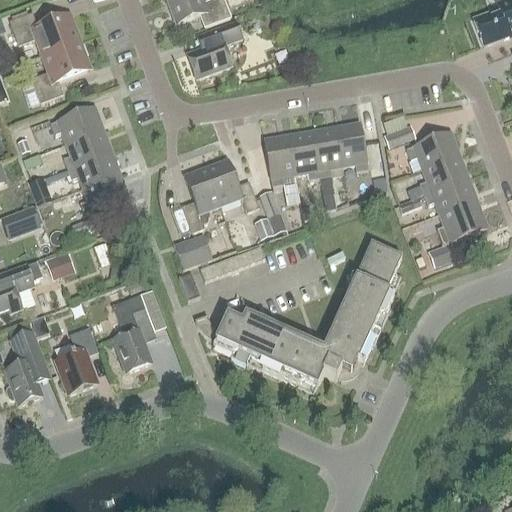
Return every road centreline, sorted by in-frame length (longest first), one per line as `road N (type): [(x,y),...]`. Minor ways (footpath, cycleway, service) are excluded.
road 1 (residential): [(511,199),(465,83),(436,76),(176,115),(161,98),(127,0)]
road 2 (residential): [(361,472),(189,402),(33,453),(0,451)]
road 3 (residential): [(361,472),(429,324),(458,298),(511,281)]
